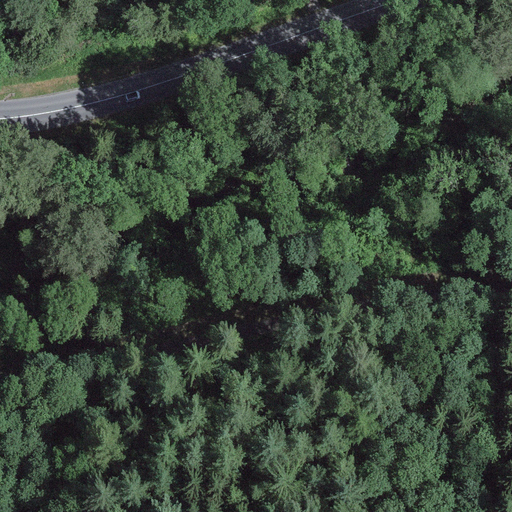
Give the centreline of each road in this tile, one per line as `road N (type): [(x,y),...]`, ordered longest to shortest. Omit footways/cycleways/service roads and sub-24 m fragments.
road 1 (track): [(0,382),(350,309),(511,287)]
road 2 (tertiary): [(0,117),(105,99),(395,0)]
